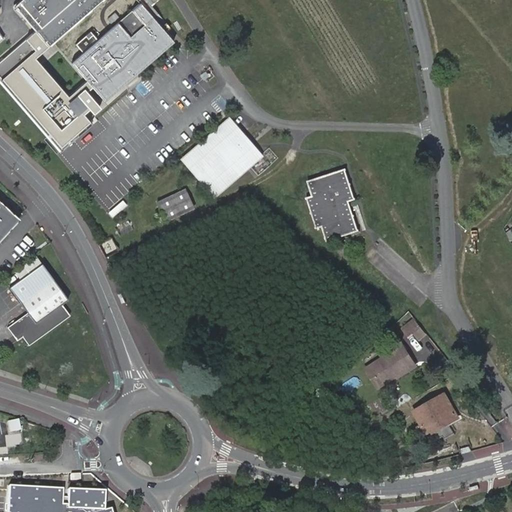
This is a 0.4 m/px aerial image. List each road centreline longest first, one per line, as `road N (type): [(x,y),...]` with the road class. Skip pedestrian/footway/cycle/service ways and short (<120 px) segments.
road 1 (tertiary): [(142,398),(87,253),(41,184),(0,145)]
road 2 (tertiary): [(511,461),(377,488),(258,467)]
